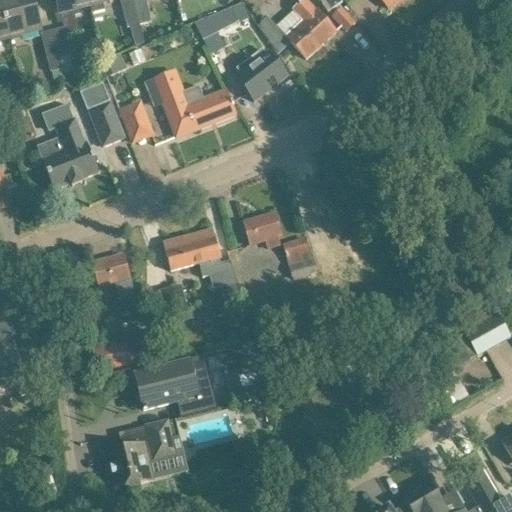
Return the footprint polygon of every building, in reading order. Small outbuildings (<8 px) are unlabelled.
[(0,0),(10,39),(40,31),(31,0),(0,0)] [(0,0),(0,41),(10,39),(0,0)] [(60,59),(72,56),(67,38),(80,35),(74,10),(90,6),(88,0),(55,0),(63,30),(53,32),(60,59)] [(93,15),(104,12),(102,3),(115,0),(88,0),(90,6),(93,15)] [(151,24),(144,0),(135,0),(132,1),(140,27),(151,24)] [(317,0),(328,14),(342,4),(339,0),(317,0)] [(400,0),(378,0),(388,11),(400,0)] [(140,27),(132,1),(121,4),(128,30),(130,30),(136,49),(137,49),(145,46),(140,27)] [(277,28),(276,28),(291,44),(292,46),(306,61),(336,34),(322,19),(316,13),(315,14),(305,2),(294,13),(277,28)] [(231,10),(194,25),(203,42),(238,24),(231,10)] [(346,33),(355,25),(341,10),(332,18),(346,33)] [(63,71),(60,59),(53,32),(40,36),(50,74),(63,71)] [(254,104),(287,78),(270,56),(269,57),(251,34),(237,45),(254,68),(237,81),(233,75),(223,82),(227,88),(227,89),(237,102),(247,95),(254,104)] [(140,51),(129,56),(134,67),(145,62),(140,51)] [(183,95),(174,72),(153,81),(154,83),(146,86),(155,108),(162,105),(176,139),(196,131),(196,133),(236,117),(232,108),(234,108),(232,104),(231,104),(226,91),(203,100),(199,89),(183,95)] [(124,127),(147,118),(141,103),(119,112),(124,127)] [(103,149),(125,141),(111,106),(89,114),(103,149)] [(67,107),(43,117),(50,135),(57,132),(60,140),(61,143),(57,150),(60,156),(43,163),(54,193),(71,186),(72,189),(83,185),(82,182),(98,175),(87,146),(85,147),(75,122),(74,123),(67,107)] [(0,137),(0,166),(15,162),(7,136),(0,137)] [(0,210),(11,208),(3,173),(0,174),(0,210)] [(342,201),(317,210),(337,271),(362,262),(342,201)] [(280,247),(278,239),(281,238),(274,215),(243,225),(250,247),(266,243),(268,250),(280,247)] [(199,266),(201,272),(222,266),(213,232),(163,245),(171,274),(199,266)] [(312,261),(306,241),(283,248),(289,268),(288,268),(293,282),(317,275),(313,261),(312,261)] [(135,299),(123,257),(92,266),(99,289),(114,285),(119,303),(135,299)] [(210,304),(214,320),(227,316),(223,304),(240,300),(237,286),(231,263),(222,266),(201,272),(203,280),(210,279),(213,292),(215,292),(217,300),(210,302),(210,304)] [(180,323),(194,320),(192,313),(178,317),(170,289),(158,293),(165,320),(169,320),(171,330),(181,328),(180,323)] [(12,334),(2,307),(0,307),(0,391),(7,389),(5,384),(24,377),(8,335),(12,334)] [(106,334),(103,323),(98,308),(75,314),(79,330),(77,331),(80,341),(106,334)] [(455,337),(440,346),(453,370),(478,356),(478,357),(509,339),(500,322),(497,317),(487,322),(486,323),(470,332),(465,334),(456,340),(455,337)] [(135,366),(134,357),(131,344),(92,353),(97,375),(135,366)] [(142,354),(135,357),(138,366),(145,363),(142,354)] [(217,406),(215,399),(205,358),(187,362),(188,366),(157,373),(156,370),(134,375),(143,412),(196,399),(199,410),(217,406)] [(128,495),(140,492),(138,486),(153,483),(149,466),(178,460),(173,440),(179,439),(175,423),(169,424),(169,422),(144,428),(148,445),(103,456),(112,493),(126,489),(128,495)] [(511,426),(500,434),(506,446),(502,449),(511,465),(511,426)] [(482,471),(463,482),(478,508),(471,511),(511,511),(511,501),(510,498),(501,504),(482,471)] [(445,511),(443,508),(444,507),(436,494),(438,492),(431,480),(415,489),(417,492),(403,500),(409,511),(445,511)]
